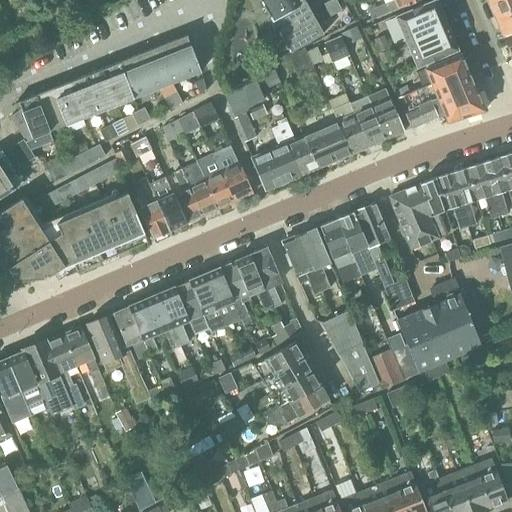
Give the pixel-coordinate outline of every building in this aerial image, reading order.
[(305,0),(272,0),(263,5),(272,21),(306,1),(305,0)] [(331,0),(324,4),(328,10),(339,4),(336,0),(331,0)] [(447,24),(441,9),(437,0),(431,0),(394,16),(405,42),(447,24)] [(420,0),(395,0),(399,9),(420,0)] [(511,0),(490,0),(497,16),(511,9),(511,0)] [(272,21),(281,36),(315,17),(306,1),(272,21)] [(339,4),(328,10),(331,16),(342,10),(339,4)] [(511,9),(497,16),(506,36),(511,33),(511,9)] [(315,17),(281,36),(290,53),(324,34),(315,17)] [(459,50),(447,24),(405,42),(416,69),(424,65),(457,51),(459,50)] [(357,27),(342,34),(343,36),(346,46),(362,39),(357,27)] [(153,48),(168,85),(201,71),(188,36),(188,35),(153,48)] [(346,46),(343,36),(325,44),(333,63),(351,56),(348,49),(346,46)] [(375,42),(379,52),(389,48),(385,38),(375,42)] [(308,52),(314,65),(324,61),(319,47),(308,52)] [(153,48),(119,61),(133,98),(168,85),(153,48)] [(315,68),(314,65),(308,52),(306,48),(289,56),(298,75),(315,68)] [(391,60),(387,51),(378,55),(382,63),(391,60)] [(422,88),(467,70),(460,54),(459,55),(457,51),(424,65),(426,69),(416,73),(422,88)] [(13,54),(2,60),(7,70),(19,63),(13,54)] [(119,61),(103,68),(117,104),(133,98),(119,61)] [(103,68),(86,75),(100,111),(117,104),(103,68)] [(261,75),(267,88),(280,82),(274,69),(261,75)] [(447,122),(483,110),(467,70),(422,88),(409,93),(410,93),(397,99),(411,129),(445,115),(447,122)] [(86,75),(69,81),(83,118),(100,111),(86,75)] [(207,90),(203,78),(195,82),(201,94),(207,90)] [(256,137),(244,109),(265,100),(256,80),(225,93),(246,141),(256,137)] [(69,81),(52,88),(66,124),(83,118),(69,81)] [(410,93),(409,93),(406,86),(394,92),(397,99),(410,93)] [(52,88),(36,94),(50,131),(66,124),(52,88)] [(367,96),(370,102),(385,140),(403,132),(385,89),(367,96)] [(172,94),(178,105),(183,103),(177,91),(172,94)] [(50,131),(36,94),(18,101),(21,109),(10,117),(32,150),(54,142),(50,131)] [(170,109),(178,105),(172,94),(164,97),(170,109)] [(350,103),(369,147),(385,140),(370,102),(367,96),(356,101),(356,100),(350,103)] [(210,102),(193,111),(200,127),(218,119),(210,102)] [(331,110),(335,117),(351,155),(369,147),(350,103),(349,102),(331,110)] [(263,104),(248,110),(252,121),(267,114),(263,104)] [(138,111),(144,122),(151,119),(145,107),(138,111)] [(144,122),(138,111),(132,114),(138,125),(144,122)] [(193,111),(178,119),(185,134),(200,127),(193,111)] [(275,122),(277,125),(278,125),(300,176),(318,168),(302,131),(298,133),(300,137),(294,139),(285,117),(275,122)] [(333,123),(320,128),(335,161),(351,155),(335,117),(332,119),(333,123)] [(178,119),(163,127),(167,136),(170,141),(185,134),(178,119)] [(106,127),(112,139),(119,135),(113,124),(106,127)] [(283,183),(300,176),(278,125),(277,125),(270,128),(277,146),(273,148),(272,144),(267,146),(283,183)] [(112,139),(106,127),(100,130),(106,142),(112,139)] [(306,129),(302,131),(318,168),(335,161),(320,128),(308,133),(306,129)] [(145,136),(129,144),(136,158),(152,150),(145,136)] [(187,223),(203,216),(182,169),(181,169),(167,139),(157,144),(171,174),(173,173),(180,190),(178,191),(174,192),(187,223)] [(21,165),(34,157),(23,140),(10,148),(21,165)] [(93,147),(99,159),(106,156),(100,144),(93,147)] [(283,183),(267,146),(263,148),(265,152),(252,157),(267,190),(283,183)] [(99,159),(93,147),(87,151),(93,162),(99,159)] [(116,158),(121,170),(134,164),(126,147),(114,153),(116,158)] [(1,149),(0,150),(0,197),(23,182),(1,149)] [(214,160),(234,202),(252,193),(233,150),(214,158),(214,160)] [(93,162),(87,151),(74,157),(80,169),(93,162)] [(218,209),(234,202),(214,160),(214,158),(212,153),(196,161),(197,165),(218,209)] [(511,153),(499,158),(509,190),(511,189),(511,153)] [(80,169),(74,157),(68,160),(74,172),(80,169)] [(49,208),(121,170),(116,158),(44,196),(49,208)] [(499,158),(483,163),(500,216),(508,213),(501,193),(509,190),(499,158)] [(55,167),(61,179),(74,172),(68,160),(55,167)] [(492,218),(500,216),(483,163),(468,168),(478,200),(486,197),(492,218)] [(189,166),(182,169),(203,216),(218,209),(197,165),(190,168),(189,166)] [(61,179),(55,167),(47,171),(55,182),(61,179)] [(470,202),(478,200),(468,168),(453,173),(470,226),(477,224),(470,202)] [(146,177),(150,187),(170,230),(187,223),(174,192),(172,193),(168,185),(161,188),(154,173),(146,177)] [(462,228),(470,226),(453,173),(437,178),(447,209),(455,207),(462,228)] [(154,238),(170,230),(150,187),(146,177),(138,181),(148,204),(140,208),(154,238)] [(447,209),(437,178),(422,184),(434,214),(428,217),(437,239),(449,235),(440,212),(446,209),(447,209)] [(433,241),(437,239),(428,217),(434,214),(422,184),(389,197),(406,238),(410,237),(415,249),(433,241)] [(66,274),(66,275),(148,241),(128,193),(56,223),(61,233),(49,240),(22,198),(0,211),(0,261),(7,271),(8,271),(7,270),(13,266),(18,272),(25,276),(32,278),(40,277),(47,274),(48,276),(64,266),(68,273),(66,274)] [(393,311),(414,302),(405,279),(394,283),(390,272),(389,273),(377,244),(389,238),(375,203),(353,212),(376,269),(379,277),(382,284),(393,311)] [(353,212),(337,219),(360,276),(376,269),(353,212)] [(337,219),(319,227),(343,283),(360,276),(337,219)] [(316,228),(299,236),(322,291),(330,288),(322,267),(330,263),(316,228)] [(494,243),(507,239),(504,230),(489,235),(491,242),(494,241),(494,243)] [(474,249),(490,244),(490,243),(491,242),(489,235),(472,240),(474,249)] [(299,236),(288,241),(284,242),(283,246),(299,284),(308,280),(313,295),(322,291),(299,236)] [(511,243),(499,248),(504,266),(511,265),(511,243)] [(463,245),(459,247),(462,258),(471,255),(469,249),(463,245)] [(448,263),(462,258),(459,247),(444,254),(448,263)] [(265,248),(249,255),(271,306),(272,308),(281,304),(273,285),(280,282),(265,248)] [(264,309),(271,306),(249,255),(234,261),(248,295),(257,292),(264,309)] [(250,299),(248,295),(234,261),(218,268),(240,320),(243,319),(245,323),(250,321),(243,303),(250,299)] [(219,311),(227,326),(240,320),(218,268),(203,274),(219,311)] [(203,274),(188,281),(210,331),(211,333),(227,326),(219,311),(203,274)] [(396,319),(406,345),(417,372),(481,346),(453,279),(430,289),(435,303),(396,319)] [(188,281),(174,287),(188,321),(194,318),(201,335),(210,331),(188,281)] [(174,287),(157,293),(180,346),(189,342),(181,323),(188,321),(174,287)] [(157,293),(143,300),(158,333),(164,331),(171,350),(180,346),(157,293)] [(143,300),(127,306),(149,354),(158,350),(152,336),(158,333),(143,300)] [(138,359),(149,354),(127,306),(112,313),(126,346),(131,344),(138,359)] [(332,318),(337,329),(337,328),(353,321),(349,310),(332,318)] [(108,315),(87,324),(106,372),(122,366),(135,396),(146,392),(144,386),(130,350),(124,353),(108,315)] [(283,326),(289,338),(302,332),(296,318),(289,321),(289,323),(283,326)] [(321,323),(327,334),(337,329),(332,318),(321,323)] [(337,329),(327,334),(359,393),(361,398),(381,390),(378,384),(380,384),(369,358),(353,321),(337,328),(337,329)] [(276,334),(269,337),(275,346),(289,338),(283,326),(281,323),(272,328),(276,334)] [(80,327),(62,334),(76,366),(84,362),(96,390),(97,390),(104,408),(113,404),(80,327)] [(67,370),(76,366),(62,334),(47,340),(45,342),(73,406),(72,407),(74,410),(85,405),(76,384),(73,385),(67,370)] [(275,346),(269,337),(254,344),(259,356),(276,348),(275,346)] [(37,382),(47,378),(61,411),(72,407),(73,406),(45,342),(47,340),(47,339),(20,350),(21,352),(23,351),(37,382)] [(254,366),(261,379),(302,354),(301,352),(295,342),(254,366)] [(391,351),(402,380),(418,374),(417,372),(406,345),(391,351)] [(255,356),(250,347),(240,352),(245,362),(255,356)] [(463,366),(489,360),(486,348),(475,351),(461,357),(463,366)] [(390,349),(369,358),(380,384),(386,382),(388,386),(402,380),(391,351),(391,352),(390,349)] [(48,409),(37,382),(23,351),(21,352),(5,359),(29,417),(48,409)] [(229,370),(245,362),(240,352),(228,358),(230,363),(227,365),(229,370)] [(302,354),(261,379),(269,393),(310,368),(302,354)] [(29,417),(5,359),(0,360),(0,394),(12,424),(29,417)] [(209,364),(209,367),(213,375),(225,370),(221,360),(209,364)] [(435,367),(438,377),(449,373),(446,363),(435,367)] [(213,375),(209,367),(201,370),(205,379),(213,375)] [(428,381),(438,377),(435,367),(424,371),(428,381)] [(269,393),(278,408),(320,384),(310,368),(269,393)] [(187,387),(198,382),(192,369),(184,372),(187,378),(183,380),(187,387)] [(237,389),(230,373),(218,378),(225,394),(237,389)] [(161,381),(162,384),(167,395),(167,396),(176,392),(170,377),(161,381)] [(402,387),(406,396),(417,391),(413,381),(402,386),(402,387)] [(214,383),(205,387),(211,401),(221,396),(214,383)] [(152,401),(167,395),(162,384),(147,391),(152,401)] [(320,384),(278,408),(263,417),(264,420),(266,422),(269,423),(272,425),(275,426),(279,426),(283,425),(287,423),(329,399),(320,384)] [(408,402),(406,396),(402,387),(386,393),(392,408),(408,402)] [(481,397),(484,409),(500,407),(498,394),(481,397)] [(376,409),(372,398),(363,402),(368,412),(376,409)] [(363,402),(351,407),(355,417),(368,412),(363,402)] [(257,420),(248,404),(231,414),(239,429),(257,420)] [(0,408),(0,438),(11,434),(0,408)] [(125,410),(117,414),(126,431),(134,426),(125,410)] [(341,420),(336,411),(326,416),(331,426),(341,420)] [(326,416),(315,422),(321,432),(331,426),(326,416)] [(122,427),(117,418),(111,421),(116,430),(122,427)] [(288,437),(293,446),(297,444),(302,454),(315,448),(306,427),(288,437)] [(508,429),(492,431),(493,442),(509,441),(508,429)] [(283,451),(293,446),(288,437),(278,442),(283,451)] [(184,441),(175,445),(184,462),(195,456),(203,451),(198,443),(188,448),(184,441)] [(259,461),(273,456),(267,442),(254,449),(259,461)] [(81,453),(77,444),(68,448),(72,457),(81,453)] [(259,461),(254,449),(244,454),(244,455),(234,460),(239,470),(248,466),(259,461)] [(195,456),(206,475),(217,470),(205,450),(203,451),(195,456)] [(206,475),(195,456),(184,462),(180,464),(189,484),(206,475)] [(487,460),(473,465),(489,507),(491,507),(507,500),(491,458),(487,460)] [(234,460),(217,470),(222,479),(228,475),(239,470),(234,460)] [(511,463),(500,465),(511,491),(511,490),(511,463)] [(0,467),(0,492),(9,511),(28,511),(6,465),(0,467)] [(485,511),(492,510),(491,507),(489,507),(473,465),(456,472),(471,511),(485,511)] [(430,482),(421,486),(430,511),(450,511),(438,479),(435,469),(427,473),(430,482)] [(217,470),(206,475),(211,485),(222,479),(217,470)] [(392,479),(405,511),(425,511),(410,472),(392,479)] [(450,511),(471,511),(456,472),(438,479),(450,511)] [(385,511),(405,511),(392,479),(375,486),(385,511)] [(340,511),(327,480),(309,488),(313,497),(314,496),(319,511),(340,511)] [(200,496),(195,486),(175,497),(179,507),(200,496)] [(357,493),(365,511),(385,511),(375,486),(357,493)] [(279,511),(275,502),(276,502),(272,491),(262,495),(267,508),(268,508),(269,511),(279,511)] [(0,511),(9,511),(0,492),(0,511)] [(365,511),(357,493),(340,500),(344,511),(365,511)] [(70,509),(68,509),(69,511),(91,511),(86,496),(68,504),(70,509)] [(122,511),(123,511),(136,506),(131,496),(118,503),(122,511)] [(319,511),(314,496),(313,497),(296,503),(299,511),(319,511)] [(299,511),(296,503),(287,507),(284,498),(276,502),(275,502),(279,511),(299,511)]
